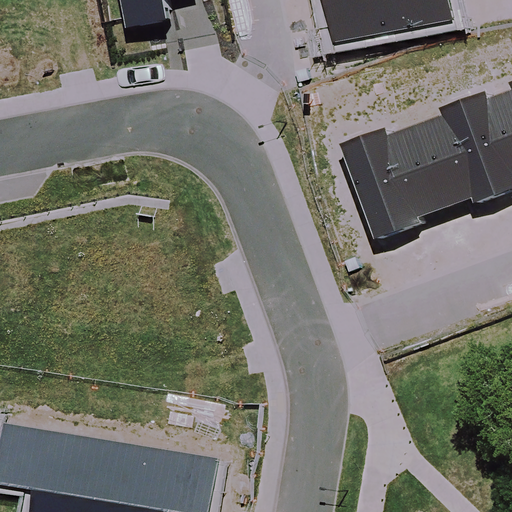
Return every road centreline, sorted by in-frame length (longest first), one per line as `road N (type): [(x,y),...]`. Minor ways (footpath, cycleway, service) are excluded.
road 1 (residential): [(212,142),(242,174),(309,347)]
road 2 (residential): [(0,147),(134,121),(171,123),(212,142)]
road 3 (residential): [(511,270),(309,347)]
road 4 (residential): [(309,347),(318,427),(305,511)]
road 5 (residential): [(212,142),(264,60),(252,0)]
